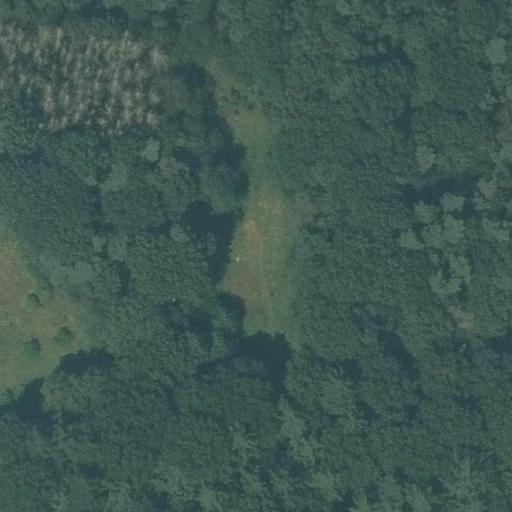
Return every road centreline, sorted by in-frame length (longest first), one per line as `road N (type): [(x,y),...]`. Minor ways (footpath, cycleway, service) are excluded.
road 1 (track): [(318,369),(317,268),(394,84),(414,0)]
road 2 (track): [(0,441),(318,369)]
road 3 (track): [(318,369),(459,349)]
